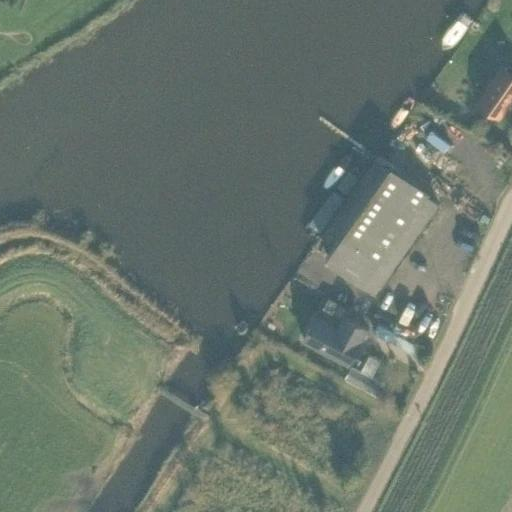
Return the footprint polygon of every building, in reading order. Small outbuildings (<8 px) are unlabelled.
[(475,100),(500,117),(511,99),(511,68),(502,61),(475,100)] [(327,255),(376,290),(438,203),(378,160),(331,227),(341,234),(327,255)] [(448,217),(432,251),(445,257),(461,223),(448,217)] [(302,339),(328,353),(349,365),(363,339),(361,338),(367,327),(344,315),(338,326),(315,313),(302,339)] [(352,364),(345,377),(378,394),(385,382),(372,375),(379,361),(369,355),(361,369),(352,364)]
